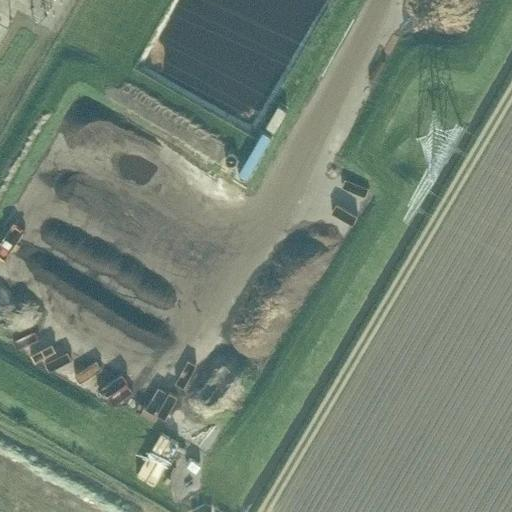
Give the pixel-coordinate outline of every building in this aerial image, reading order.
[(382,102),(403,59),(384,50),(363,92),(382,102)] [(341,138),(361,146),(378,104),(358,95),(341,138)] [(311,144),(321,122),(311,118),(302,139),(311,144)] [(156,403),(175,414),(190,389),(171,378),(156,403)] [(185,436),(196,417),(187,412),(176,431),(185,436)]
